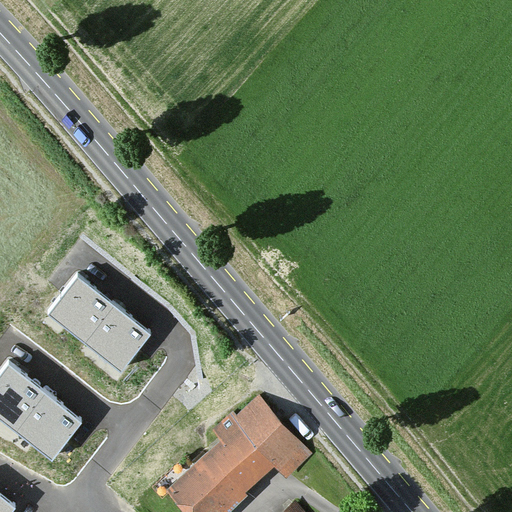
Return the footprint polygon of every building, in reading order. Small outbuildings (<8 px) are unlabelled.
[(151,335),(79,278),(49,314),(122,372),(151,335)] [(81,422),(8,364),(0,374),(0,417),(51,459),(81,422)] [(307,455),(255,397),(232,417),(227,412),(207,430),(215,439),(159,490),(178,511),(219,511),(271,466),(282,478),(307,455)] [(0,511),(12,511),(15,509),(0,496),(0,511)] [(298,511),(290,503),(279,511),(298,511)]
